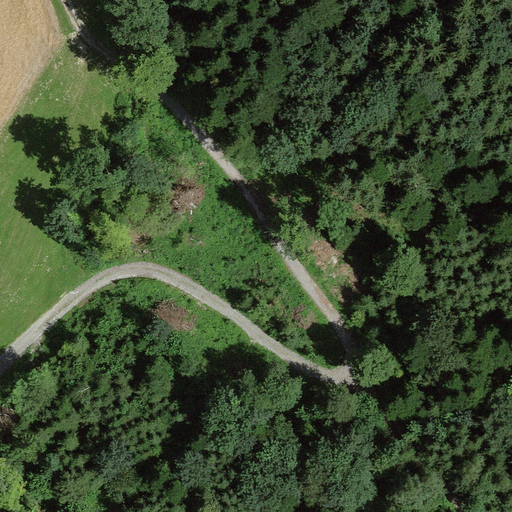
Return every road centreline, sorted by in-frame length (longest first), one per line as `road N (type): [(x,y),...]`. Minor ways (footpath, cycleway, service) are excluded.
road 1 (track): [(65,0),(84,44),(219,158),(464,511)]
road 2 (track): [(369,378),(302,365),(169,269),(0,467)]
